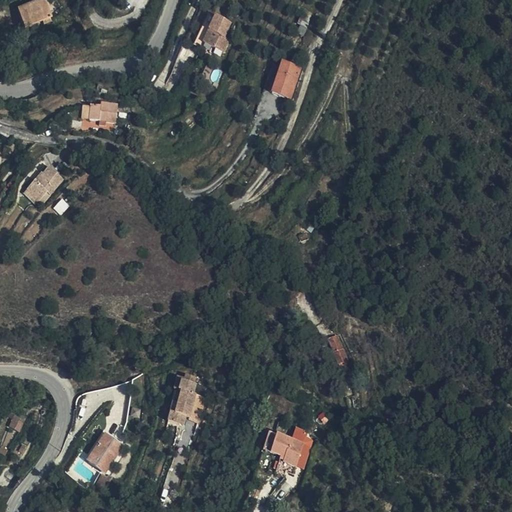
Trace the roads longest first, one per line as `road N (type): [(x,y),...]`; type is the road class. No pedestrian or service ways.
road 1 (tertiary): [(173,0),(152,46),(132,64),(0,89)]
road 2 (tertiary): [(0,370),(41,377),(63,404),(55,446),(12,511)]
